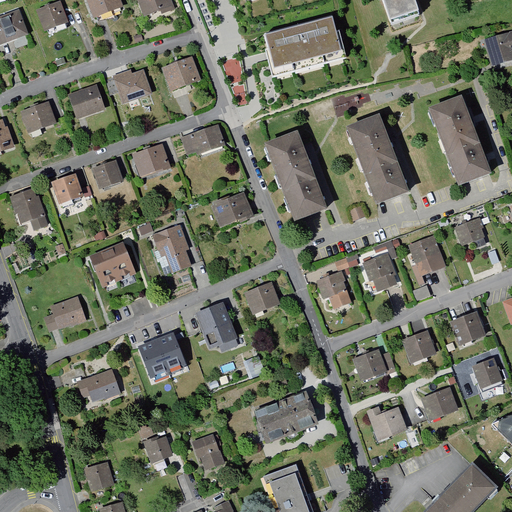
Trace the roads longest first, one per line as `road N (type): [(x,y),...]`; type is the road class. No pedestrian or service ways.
road 1 (residential): [(29,362),(226,288),(287,256)]
road 2 (residential): [(228,111),(0,188)]
road 3 (residential): [(0,97),(199,30)]
road 4 (residential): [(321,349),(511,275)]
road 5 (residential): [(377,511),(321,349)]
road 6 (residential): [(287,256),(228,111)]
road 7 (residential): [(29,362),(63,485)]
